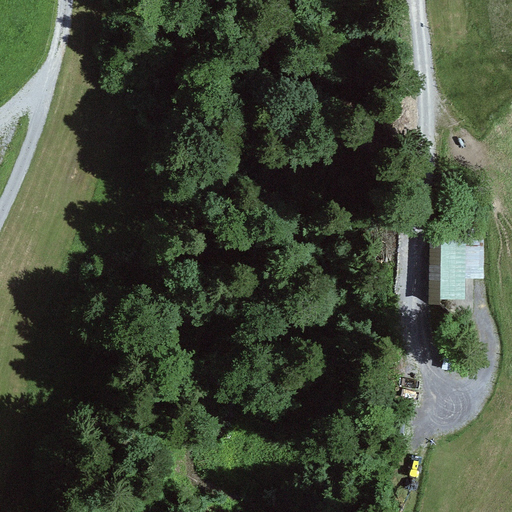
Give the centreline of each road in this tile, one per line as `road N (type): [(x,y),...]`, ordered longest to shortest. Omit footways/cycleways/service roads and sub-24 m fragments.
road 1 (track): [(405,0),(407,206),(427,349),(407,511)]
road 2 (track): [(70,0),(42,112),(0,219)]
